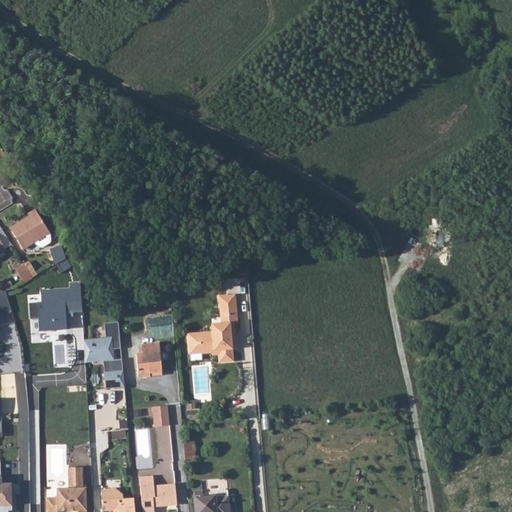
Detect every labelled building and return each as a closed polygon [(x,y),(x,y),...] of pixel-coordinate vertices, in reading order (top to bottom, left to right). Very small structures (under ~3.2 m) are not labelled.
[(24,243),(34,237),(50,226),(35,203),(28,208),(29,210),(11,222),(24,243)] [(50,226),(34,237),(39,241),(43,241),(51,237),(52,233),(50,226)] [(63,240),(51,244),(56,260),(68,254),(63,240)] [(28,260),(23,263),(31,277),(36,274),(28,260)] [(13,268),(23,282),(31,277),(23,263),(13,268)] [(27,302),(29,329),(38,331),(66,330),(65,312),(80,310),(78,285),(39,290),(39,302),(27,302)] [(0,291),(0,314),(11,312),(6,291),(0,291)] [(212,329),(209,329),(211,351),(218,351),(218,359),(231,358),(230,345),(229,333),(233,333),(232,320),(236,320),(235,305),(234,293),(219,294),(220,312),(226,311),(227,321),(221,321),(211,322),(212,329)] [(102,323),(104,338),(111,337),(112,348),(119,348),(117,322),(102,323)] [(209,329),(188,331),(188,343),(198,342),(198,346),(210,345),(210,349),(210,351),(211,351),(209,329)] [(100,362),(113,361),(112,348),(111,337),(104,338),(82,341),(85,364),(100,362)] [(198,342),(188,343),(189,351),(210,349),(210,345),(198,346),(198,342)] [(136,353),(138,378),(149,377),(149,373),(161,372),(159,343),(140,345),(141,353),(136,353)] [(100,362),(104,389),(122,388),(120,360),(113,361),(100,362)] [(185,400),(186,410),(195,410),(195,400),(185,400)] [(167,406),(151,407),(154,427),(168,426),(167,406)] [(180,441),(182,460),(195,459),(194,441),(180,441)] [(59,509),(70,509),(75,509),(75,511),(86,511),(85,487),(82,487),(81,466),(68,466),(69,486),(57,486),(58,496),(47,496),(47,511),(59,511),(59,509)] [(155,511),(155,510),(155,506),(176,504),(174,484),(153,486),(152,475),(138,477),(141,511),(155,511)] [(0,511),(9,511),(9,485),(0,484),(0,511)] [(134,511),(134,498),(123,499),(122,494),(115,488),(111,493),(106,489),(101,490),(102,511),(113,510),(114,511),(134,511)] [(204,489),(194,490),(196,511),(230,511),(229,491),(227,489),(221,489),(219,491),(219,495),(205,496),(204,489)]
